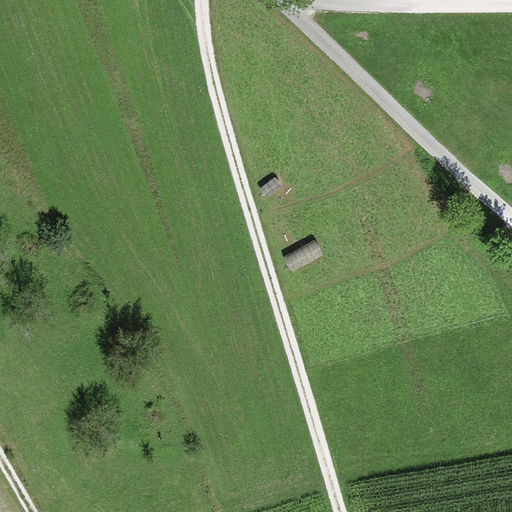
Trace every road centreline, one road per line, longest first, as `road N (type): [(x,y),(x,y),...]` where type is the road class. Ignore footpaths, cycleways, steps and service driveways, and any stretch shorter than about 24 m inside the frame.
road 1 (track): [(198,0),(236,176),(335,511)]
road 2 (track): [(511,218),(271,0)]
road 3 (track): [(345,0),(511,3)]
